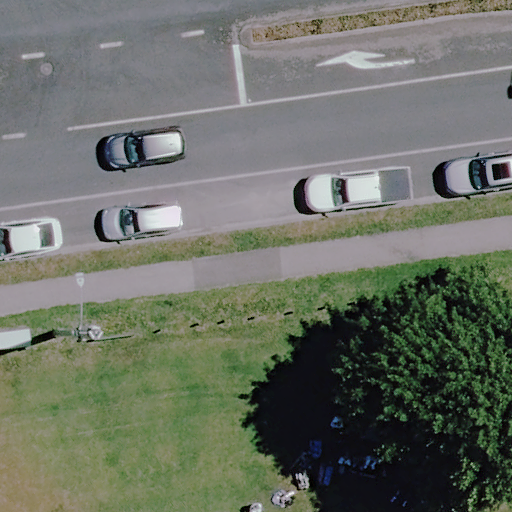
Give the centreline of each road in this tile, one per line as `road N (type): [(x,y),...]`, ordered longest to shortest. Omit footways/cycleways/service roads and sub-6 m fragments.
road 1 (secondary): [(511,114),(179,166)]
road 2 (secondary): [(179,166),(0,191)]
road 3 (residential): [(163,1),(179,166)]
road 4 (secondary): [(0,21),(163,1)]
